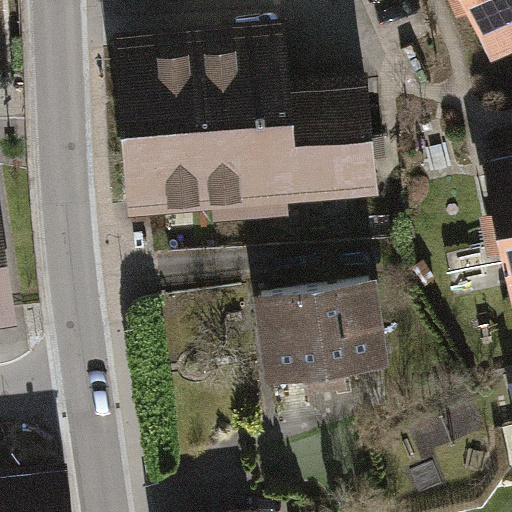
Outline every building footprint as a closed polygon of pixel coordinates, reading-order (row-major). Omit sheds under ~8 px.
[(511,0),(472,0),(493,48),(511,39),(511,0)] [(115,19),(123,201),(370,190),(364,65),(287,68),(284,11),(115,19)] [(441,248),(452,304),(511,292),(511,141),(473,149),(481,192),(468,195),(477,241),(441,248)] [(0,335),(15,333),(0,197),(0,335)] [(248,274),(257,371),(294,367),(297,387),(340,383),(338,363),(381,358),(371,262),(248,274)] [(64,511),(58,452),(0,458),(0,511),(64,511)] [(152,511),(151,511),(254,511),(253,498),(152,511)]
